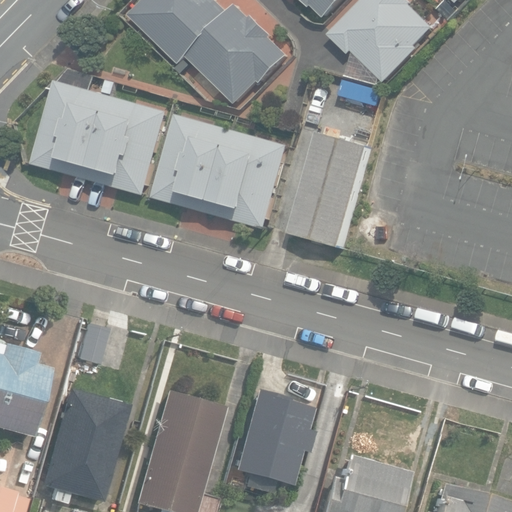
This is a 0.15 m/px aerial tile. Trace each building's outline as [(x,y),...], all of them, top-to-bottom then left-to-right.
[(188,56),(237,103),(259,80),(262,82),(289,55),(271,37),(273,35),(254,16),(251,19),(236,4),(230,11),(218,0),(146,0),(131,15),(181,63),(188,56)] [(302,0),(311,8),(313,6),(325,18),(342,0),(302,0)] [(362,0),(329,35),(349,55),(353,51),(347,73),(347,76),(379,86),(384,81),(385,83),(418,49),(415,46),(434,26),(412,5),(414,2),(411,0),(362,0)] [(60,81),(55,80),(33,161),(32,163),(145,195),(146,192),(169,112),(92,90),(96,76),(71,69),(60,81)] [(359,81),(337,76),(330,108),(352,113),(359,81)] [(154,195),(154,198),(266,230),(268,225),(290,145),(177,114),(154,195)] [(369,145),(318,131),(290,233),(342,247),(369,145)] [(107,328),(86,323),(76,358),(98,364),(107,328)] [(35,351),(0,341),(0,428),(29,437),(48,367),(32,363),(35,351)] [(100,502),(128,403),(66,386),(38,486),(52,489),(49,500),(64,504),(67,493),(100,502)] [(288,397),(253,388),(231,469),(246,473),(243,485),(269,491),(272,480),(289,485),(298,451),(306,453),(313,430),(305,428),(311,407),(287,400),(288,397)] [(222,407),(163,390),(131,503),(157,510),(156,511),(214,511),(219,496),(199,491),(222,407)] [(338,478),(330,476),(320,511),(398,511),(410,471),(345,452),(338,478)] [(511,511),(511,502),(439,482),(431,511),(511,511)] [(0,511),(21,511),(26,498),(8,493),(9,492),(0,489),(0,511)]
